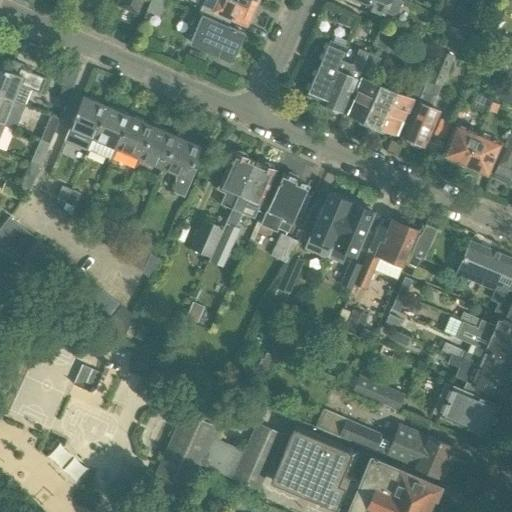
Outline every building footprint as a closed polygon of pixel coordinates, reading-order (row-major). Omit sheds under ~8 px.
[(119,0),(119,1),(139,10),(143,0),(119,0)] [(160,18),(167,0),(150,0),(146,12),(160,18)] [(218,0),(213,11),(202,6),(198,14),(203,16),(227,27),(230,19),(245,25),(255,3),(247,0),(218,0)] [(402,1),(398,0),(356,0),(371,6),(370,10),(384,16),(385,12),(391,14),(397,13),(402,1)] [(203,16),(191,43),(231,61),(243,34),(227,27),(203,16)] [(511,39),(492,31),(486,45),(507,54),(511,42),(511,39)] [(345,48),(330,42),(307,97),(321,103),(336,72),(340,60),(345,48)] [(431,67),(419,98),(403,138),(425,147),(439,112),(427,107),(432,96),(436,98),(441,87),(442,87),(454,56),(439,49),(431,67)] [(336,72),(321,103),(321,105),(343,114),(361,68),(363,69),(369,54),(359,50),(352,65),(340,60),(336,72)] [(372,73),(378,58),(369,54),(363,69),(372,73)] [(418,75),(415,74),(408,93),(419,98),(431,67),(422,64),(418,75)] [(0,96),(13,101),(25,105),(30,91),(40,95),(46,80),(21,70),(19,76),(0,68),(0,96)] [(63,86),(65,87),(59,100),(66,103),(77,79),(68,75),(63,86)] [(357,93),(358,94),(349,115),(373,125),(387,91),(386,90),(389,82),(376,76),(372,85),(362,81),(357,93)] [(412,102),(387,91),(373,125),(396,135),(405,113),(407,114),(412,102)] [(13,101),(0,96),(0,123),(4,125),(13,101)] [(70,129),(93,139),(107,107),(83,97),(70,129)] [(93,139),(88,151),(111,160),(116,149),(130,117),(107,107),(93,139)] [(60,120),(51,116),(41,139),(50,143),(60,120)] [(130,117),(116,149),(139,159),(153,127),(130,117)] [(456,125),(443,156),(463,165),(477,134),(456,125)] [(163,169),(177,137),(153,127),(139,159),(163,169)] [(486,175),(500,144),(477,134),(463,165),(486,175)] [(163,169),(176,175),(173,193),(184,198),(196,170),(191,168),(200,147),(177,137),(163,169)] [(50,143),(41,139),(31,164),(40,167),(50,143)] [(511,141),(500,165),(499,166),(508,170),(509,169),(511,170),(511,167),(511,141)] [(219,191),(225,194),(220,204),(232,209),(253,161),(233,152),(218,186),(220,187),(219,191)] [(223,228),(224,228),(215,248),(224,252),(244,206),(257,212),(274,171),(253,161),(232,209),(233,210),(231,213),(229,213),(223,228)] [(22,186),(31,190),(40,167),(31,164),(22,186)] [(500,165),(498,165),(492,178),(507,185),(510,179),(511,180),(511,170),(509,169),(508,170),(499,166),(500,165)] [(284,174),(263,220),(261,225),(276,233),(278,228),(287,232),(307,187),(298,182),(298,180),(284,174)] [(66,203),(72,190),(62,186),(56,199),(66,203)] [(72,190),(66,203),(74,207),(80,194),(72,190)] [(324,258),(325,257),(327,258),(352,201),(328,191),(304,249),(324,258)] [(346,254),(356,258),(375,211),(352,201),(327,258),(342,264),(346,254)] [(107,235),(112,222),(92,213),(87,225),(107,235)] [(9,219),(0,229),(0,243),(3,246),(18,226),(9,219)] [(223,228),(204,219),(191,248),(211,257),(215,248),(224,228),(223,228)] [(391,219),(387,228),(379,224),(367,254),(378,258),(379,256),(401,265),(416,230),(391,219)] [(112,222),(107,235),(116,239),(122,227),(112,222)] [(425,222),(414,251),(427,256),(438,227),(425,222)] [(12,253),(28,233),(18,226),(3,246),(12,253)] [(21,260),(37,240),(28,233),(12,253),(21,260)] [(287,262),(297,240),(281,233),(271,255),(287,262)] [(456,272),(449,269),(447,274),(454,277),(452,283),(468,290),(472,281),(479,284),(475,292),(494,300),(498,291),(506,294),(511,297),(511,280),(510,279),(511,275),(511,257),(470,239),(465,251),(456,272)] [(30,268),(46,248),(37,240),(21,260),(30,268)] [(152,249),(131,240),(124,258),(151,279),(159,258),(150,254),(152,249)] [(39,274),(55,255),(46,248),(30,268),(39,274)] [(361,265),(353,283),(354,284),(366,288),(378,258),(367,254),(362,265),(361,265)] [(49,282),(64,262),(55,255),(39,274),(49,282)] [(285,303),(303,260),(291,255),(273,298),(285,303)] [(361,265),(349,260),(339,285),(352,290),(354,284),(353,283),(361,265)] [(58,289),(73,269),(64,262),(49,282),(58,289)] [(67,297),(83,277),(73,269),(58,289),(67,297)] [(77,304),(92,284),(83,277),(67,297),(77,304)] [(86,312),(102,291),(92,284),(77,304),(86,312)] [(95,319),(111,299),(102,291),(86,312),(95,319)] [(494,300),(502,304),(498,313),(511,319),(511,297),(506,294),(498,291),(494,300)] [(104,325),(119,305),(111,299),(95,319),(104,325)] [(133,316),(119,305),(104,325),(123,340),(123,339),(131,321),(133,316)] [(361,334),(369,315),(353,309),(346,328),(361,334)] [(481,319),(462,312),(459,320),(462,322),(511,343),(511,323),(498,317),(494,326),(480,320),(481,319)] [(511,343),(462,322),(455,339),(470,345),(511,363),(511,343)] [(441,351),(451,355),(451,356),(509,380),(511,373),(511,363),(470,345),(467,353),(444,343),(441,351)] [(455,377),(470,383),(470,384),(502,397),(509,380),(451,356),(448,363),(459,367),(455,377)] [(153,370),(133,362),(129,370),(150,379),(153,370)] [(102,374),(82,365),(72,387),(93,396),(94,394),(97,395),(109,369),(105,367),(102,374)] [(404,395),(358,376),(352,373),(347,385),(353,388),(352,391),(366,397),(397,410),(404,395)] [(433,412),(440,416),(440,417),(485,436),(498,406),(483,400),(487,392),(466,384),(463,391),(453,387),(452,388),(445,385),(433,412)] [(382,452),(441,477),(453,448),(398,424),(392,439),(324,409),(317,425),(382,452)] [(154,479),(151,487),(184,502),(200,465),(257,491),(258,489),(282,435),(256,423),(244,452),(212,438),(217,427),(184,413),(160,467),(158,471),(156,475),(154,479)] [(348,511),(426,511),(433,498),(435,499),(440,487),(371,458),(361,482),(345,475),(354,454),(294,428),(270,482),(336,510),(345,489),(356,494),(348,511)]
